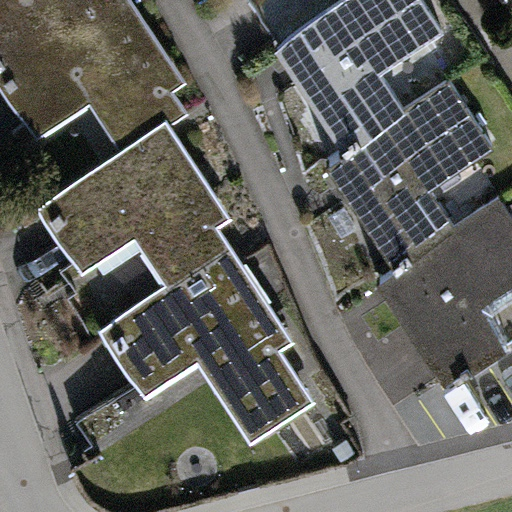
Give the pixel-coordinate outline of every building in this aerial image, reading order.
[(0,0),(0,64),(1,66),(101,0),(0,0)] [(127,0),(101,0),(1,66),(32,112),(84,78),(128,146),(164,122),(182,111),(165,85),(178,76),(127,0)] [(253,0),(280,39),(336,3),(334,0),(253,0)] [(339,0),(336,3),(280,39),(277,41),(347,145),(404,107),(371,58),(425,22),(432,33),(442,27),(423,0),(339,0)] [(492,144),(449,78),(404,107),(347,145),(328,157),(398,261),(455,223),(422,174),(475,138),(483,150),(492,144)] [(164,122),(128,146),(46,200),(77,246),(85,241),(104,269),(139,246),(121,219),(129,213),(174,281),(227,246),(210,219),(223,211),(164,122)] [(511,213),(499,194),(455,223),(398,261),(379,273),(444,372),(454,365),(458,371),(505,340),(476,296),(472,290),(511,264),(511,213)] [(227,246),(174,281),(109,324),(140,370),(192,336),(254,429),(307,393),(273,342),(286,333),(227,246)] [(511,271),(501,279),(511,295),(511,271)] [(511,295),(501,279),(476,296),(505,340),(507,343),(511,339),(511,295)]
